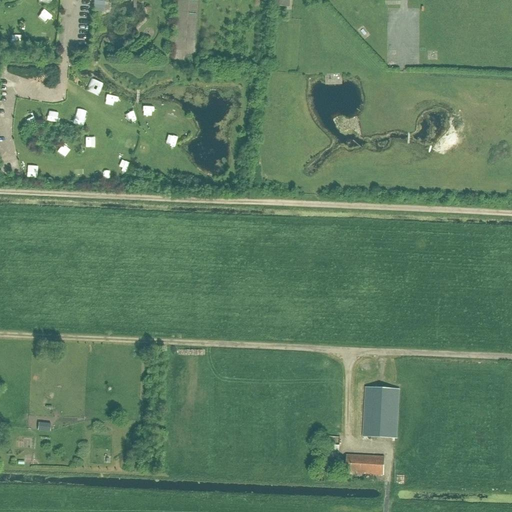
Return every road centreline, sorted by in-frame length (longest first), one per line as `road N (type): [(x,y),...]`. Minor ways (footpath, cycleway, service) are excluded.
road 1 (track): [(0,334),(511,358)]
road 2 (unclassified): [(511,214),(0,192)]
